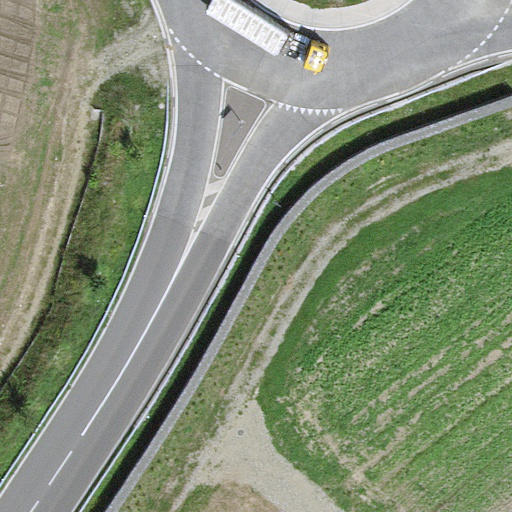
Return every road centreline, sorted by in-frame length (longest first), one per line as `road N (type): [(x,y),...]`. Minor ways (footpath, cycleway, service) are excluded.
road 1 (secondary): [(31,511),(155,314),(268,57)]
road 2 (secondary): [(268,57),(301,69),(370,70),(433,43),(473,0)]
